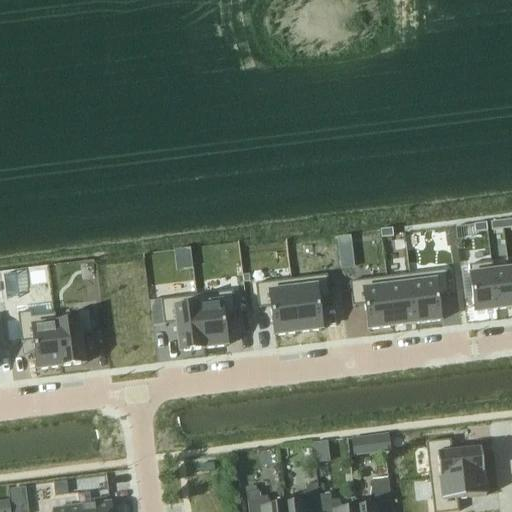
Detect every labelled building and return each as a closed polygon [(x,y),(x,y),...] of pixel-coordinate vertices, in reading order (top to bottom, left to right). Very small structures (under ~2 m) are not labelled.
[(511,221),(502,222),(503,230),(511,229),(511,221)] [(502,222),(490,224),(491,232),(503,230),(502,222)] [(486,224),(474,226),(475,234),(487,232),(486,224)] [(391,230),(379,231),(380,239),(392,238),(391,230)] [(351,258),(340,259),(341,271),(353,269),(351,258)] [(491,264),(468,267),(474,314),(497,311),(492,273),(491,264)] [(445,271),(408,275),(415,325),(440,322),(437,297),(449,295),(445,271)] [(511,297),(509,271),(492,273),(497,311),(511,308),(511,297)] [(408,275),(385,278),(391,328),(415,325),(408,275)] [(330,301),(326,276),(290,281),(297,334),(321,331),(317,303),(330,301)] [(385,278),(348,283),(351,308),(364,307),(367,331),(391,328),(385,278)] [(290,281),(254,286),(257,310),(270,309),(274,337),(297,334),(290,281)] [(233,292),(197,296),(203,351),(227,348),(224,319),(236,317),(233,292)] [(203,351),(197,296),(160,301),(164,326),(176,325),(179,353),(203,351)] [(77,321),(55,324),(61,369),(84,366),(81,337),(93,336),(90,310),(76,312),(77,321)] [(31,318),(31,312),(17,314),(20,345),(34,343),(37,372),(61,369),(55,324),(54,315),(31,318)] [(370,456),(368,439),(352,440),(354,458),(370,456)] [(450,440),(426,443),(430,479),(483,473),(480,449),(452,453),(450,440)] [(483,473),(430,479),(433,511),(458,511),(457,500),(486,497),(483,473)] [(368,508),(355,510),(355,511),(391,511),(387,481),(372,483),(368,508)] [(53,484),(55,497),(68,495),(66,482),(53,484)] [(296,505),(283,506),(283,511),(319,511),(318,497),(317,485),(305,487),(306,493),(298,495),(296,505)] [(258,493),(246,494),(248,511),(283,511),(283,506),(270,508),(266,498),(259,499),(258,493)] [(330,496),(318,497),(319,511),(355,511),(355,510),(342,511),(338,502),(330,503),(330,496)] [(94,506),(52,511),(51,511),(113,511),(110,510),(110,504),(105,505),(101,502),(97,503),(94,506)] [(10,511),(9,503),(0,504),(0,511),(10,511)]
